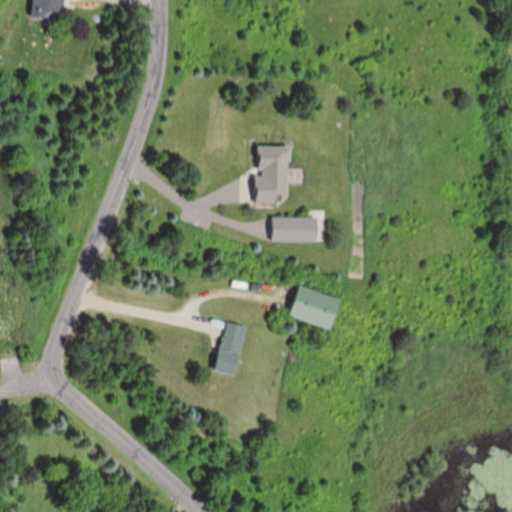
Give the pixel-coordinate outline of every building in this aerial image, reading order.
[(33,0),(33,12),(64,12),(64,0),(33,0)] [(289,144),(256,144),(256,202),(275,202),(276,193),(289,193),(289,144)] [(317,241),(317,215),(273,215),(273,241),(317,241)] [(288,315),(329,329),(340,299),(299,285),(288,315)] [(215,371),(235,375),(245,326),(225,322),(215,371)]
